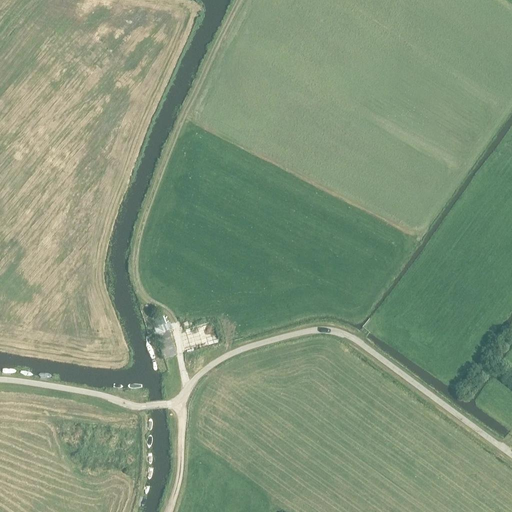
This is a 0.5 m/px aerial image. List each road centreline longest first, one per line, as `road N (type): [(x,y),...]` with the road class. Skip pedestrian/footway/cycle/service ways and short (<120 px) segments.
road 1 (unclassified): [(511,455),(333,331),(297,333),(222,358),(168,404)]
road 2 (track): [(173,323),(139,282),(139,241),(242,0)]
road 3 (unclassified): [(143,407),(0,381)]
